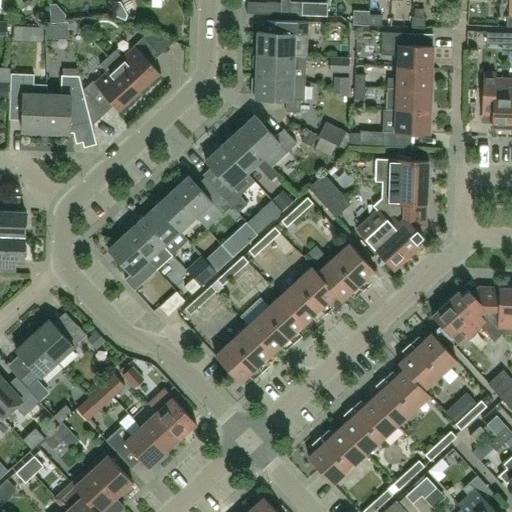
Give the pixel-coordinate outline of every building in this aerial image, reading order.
[(266,14),(281,15),(281,3),(267,3),(266,14)] [(382,26),(382,16),(369,15),(369,26),(382,26)] [(412,17),(412,27),(425,28),(425,17),(412,17)] [(294,56),(306,56),(308,22),(265,20),(265,32),(258,32),(257,54),(294,56)] [(13,25),(13,39),(23,39),(23,25),(13,25)] [(486,31),(485,43),(503,44),(504,32),(486,31)] [(397,67),(432,68),(433,46),(405,45),(406,33),(382,32),(381,55),(398,55),(397,67)] [(123,58),(116,50),(108,57),(139,91),(159,73),(150,63),(160,55),(144,37),(134,46),(135,47),(123,58)] [(294,56),(257,54),(255,54),(253,56),(252,67),(254,70),(256,70),(256,76),(293,78),(301,79),(305,80),(306,67),(306,56),(294,56)] [(119,109),(139,91),(108,57),(100,64),(107,72),(96,83),(93,80),(83,90),(91,121),(92,125),(115,104),(119,109)] [(331,70),(347,70),(348,58),(332,57),(331,70)] [(432,68),(397,67),(397,78),(388,78),(387,88),(431,90),(432,68)] [(492,127),(511,127),(511,78),(495,78),(496,73),(484,72),(483,115),(493,115),(492,127)] [(45,132),(46,94),(34,93),(34,74),(11,73),(10,97),(23,98),(22,131),(45,132)] [(355,74),(354,87),(365,87),(365,74),(355,74)] [(61,94),(46,94),(45,132),(70,133),(70,126),(91,121),(83,90),(79,76),(62,75),(61,94)] [(301,79),(293,78),(256,76),(256,78),(252,78),(251,96),(255,96),(255,99),(286,100),(286,112),(300,112),(301,100),(305,101),(305,80),(301,79)] [(365,87),(354,87),(354,99),(364,100),(365,87)] [(387,88),(386,110),(431,111),(431,90),(387,88)] [(431,111),(386,110),(383,110),(382,147),(411,148),(412,133),(430,134),(431,111)] [(238,130),(271,167),(297,143),(284,129),(275,137),(254,115),(238,130)] [(319,136),(339,146),(346,131),(326,122),(319,136)] [(222,145),(247,173),(256,164),(271,181),(278,174),(271,167),(238,130),(222,145)] [(349,145),(360,146),(360,133),(350,133),(349,145)] [(222,145),(205,160),(227,185),(219,192),(231,206),(238,213),(248,204),(241,197),(256,183),(247,173),(222,145)] [(427,205),(429,161),(377,159),(376,180),(382,181),(381,198),(373,206),(377,210),(357,229),(394,270),(420,245),(417,241),(423,236),(420,232),(426,226),(423,222),(424,213),(425,213),(425,205),(427,205)] [(336,216),(350,203),(324,174),(309,187),(336,216)] [(231,206),(219,192),(211,200),(188,176),(172,191),(196,217),(207,229),(231,206)] [(180,231),(196,217),(172,191),(156,205),(180,231)] [(307,197),(281,221),(287,227),(313,203),(307,197)] [(271,199),(247,221),(258,233),(282,211),(271,199)] [(177,246),(171,239),(180,231),(156,205),(140,220),(164,246),(172,255),(177,251),(177,246)] [(0,235),(25,236),(25,227),(28,224),(28,216),(25,214),(26,211),(0,210),(0,235)] [(124,234),(149,260),(148,260),(156,269),(172,255),(164,246),(140,220),(124,234)] [(254,257),(280,233),(275,227),(249,251),(254,257)] [(124,234),(108,249),(131,275),(125,280),(134,290),(156,269),(148,260),(149,260),(124,234)] [(25,236),(0,235),(0,272),(15,273),(16,261),(24,261),(24,259),(26,256),(27,248),(24,246),(25,236)] [(358,286),(362,291),(368,285),(364,280),(375,271),(349,243),(317,272),(312,266),(215,355),(241,383),(257,368),(261,373),(268,366),(263,362),(289,339),(293,343),(299,337),(295,333),(320,310),(325,314),(331,308),(327,304),(336,295),(342,301),(358,286)] [(222,286),(248,262),(243,256),(217,280),(222,286)] [(201,286),(209,278),(202,270),(194,278),(201,286)] [(185,286),(192,294),(201,286),(194,278),(185,286)] [(216,291),(211,285),(185,309),(190,315),(216,291)] [(482,290),(479,287),(472,293),(468,289),(462,295),(459,291),(432,316),(460,346),(481,327),(494,342),(503,333),(511,333),(511,288),(499,288),(499,289),(491,289),(491,290),(482,290)] [(185,300),(177,292),(160,307),(168,315),(185,300)] [(78,326),(66,337),(49,319),(33,335),(57,361),(87,335),(78,326)] [(425,390),(457,360),(431,333),(415,347),(411,343),(405,349),(409,353),(398,363),(404,369),(389,382),(385,378),(378,384),(382,388),(357,412),(353,407),(346,413),(350,418),(325,441),(321,436),(314,442),(319,447),(308,456),(334,484),(430,396),(425,390)] [(57,361),(33,335),(16,350),(32,368),(20,380),(22,382),(28,388),(57,361)] [(143,379),(132,367),(129,363),(120,372),(134,387),(143,379)] [(511,380),(503,371),(489,384),(511,409),(511,380)] [(0,415),(3,418),(16,407),(24,416),(40,402),(28,388),(22,382),(13,390),(0,375),(0,415)] [(103,386),(113,397),(125,386),(115,375),(103,386)] [(113,397),(103,386),(78,408),(88,419),(113,397)] [(149,404),(156,412),(180,438),(196,423),(165,389),(149,404)] [(454,421),(475,402),(467,393),(446,412),(454,421)] [(455,424),(461,430),(487,406),(481,400),(455,424)] [(140,427),(164,453),(180,438),(156,412),(140,427)] [(53,430),(62,441),(71,432),(62,422),(53,430)] [(164,453),(140,427),(131,435),(122,425),(106,440),(118,454),(127,445),(148,468),(164,453)] [(477,443),(487,433),(480,426),(470,436),(477,443)] [(511,436),(511,432),(507,427),(498,435),(505,443),(511,436)] [(62,441),(53,430),(44,438),(53,449),(62,441)] [(425,455),(430,461),(456,437),(451,431),(425,455)] [(505,443),(498,435),(489,443),(496,451),(505,443)] [(507,484),(510,481),(511,483),(511,450),(510,448),(510,449),(511,451),(511,456),(503,464),(507,468),(499,475),(507,484)] [(106,452),(88,469),(115,498),(133,482),(106,452)] [(25,464),(34,475),(44,467),(34,456),(25,464)] [(425,466),(419,460),(393,484),(399,490),(425,466)] [(25,464),(16,473),(25,483),(34,475),(25,464)] [(88,469),(72,483),(98,511),(118,511),(124,507),(115,498),(88,469)] [(466,511),(496,511),(487,501),(495,494),(477,475),(461,490),(469,499),(461,506),(464,509),(466,511)] [(414,488),(422,496),(424,499),(437,488),(427,477),(414,488)] [(0,496),(7,503),(22,488),(12,478),(0,490),(0,496)] [(98,511),(72,483),(55,498),(64,508),(65,507),(68,511),(98,511)] [(406,496),(413,504),(422,496),(414,488),(406,496)] [(374,511),(393,495),(387,489),(362,511),(374,511)] [(248,511),(247,511),(277,511),(264,497),(248,511)]
